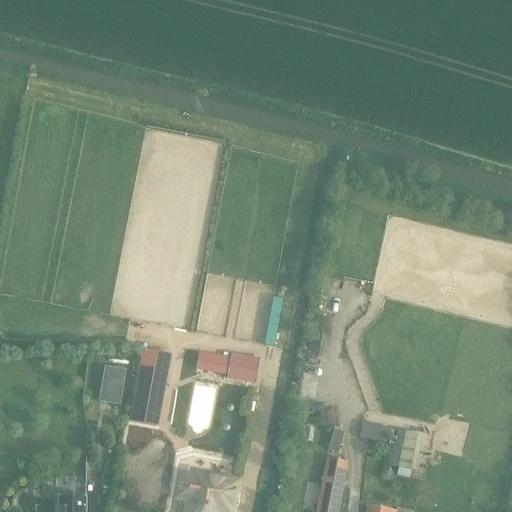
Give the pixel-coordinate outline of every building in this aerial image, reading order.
[(201,354),(197,372),(228,377),(231,359),(201,354)] [(228,377),(228,379),(253,383),(257,359),(231,355),(231,359),(228,377)] [(102,368),(95,404),(118,408),(124,371),(102,368)] [(167,379),(144,374),(135,425),(157,429),(167,379)] [(386,444),(389,428),(362,424),(359,439),(386,444)] [(410,471),(418,435),(397,430),(389,466),(410,471)] [(315,511),(337,511),(347,465),(326,461),(315,511)] [(397,470),(395,477),(408,480),(409,472),(397,470)] [(187,504),(185,511),(230,511),(236,482),(232,482),(231,479),(223,477),(220,479),(192,474),(192,477),(187,504)] [(100,476),(98,487),(108,489),(111,477),(100,476)] [(96,495),(94,507),(105,508),(107,497),(96,495)] [(57,508),(36,507),(36,511),(84,511),(84,499),(57,499),(57,508)]
